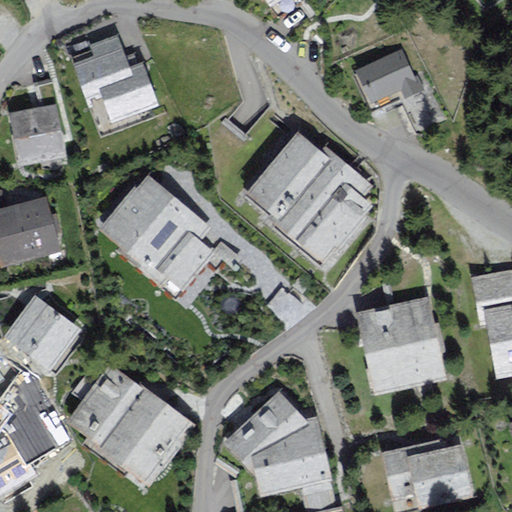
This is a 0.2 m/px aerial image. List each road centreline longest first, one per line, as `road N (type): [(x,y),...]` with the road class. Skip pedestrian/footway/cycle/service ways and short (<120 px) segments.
road 1 (residential): [(0,82),(52,20),(94,5),(154,6),(256,39),(389,157)]
road 2 (residential): [(389,157),(385,230),(359,276),(306,331),(219,394),(202,511)]
road 3 (residential): [(389,157),(438,180),(511,234)]
